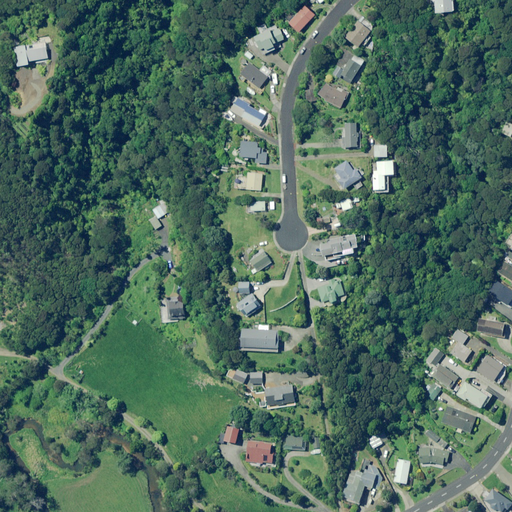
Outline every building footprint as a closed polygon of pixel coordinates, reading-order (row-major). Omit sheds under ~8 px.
[(431,0),(431,2),(435,2),(436,13),(456,11),(455,1),(454,0),(431,0)] [(315,15),(305,6),(296,16),(292,12),(286,19),(299,32),(315,15)] [(371,31),(358,21),(346,37),(359,47),(371,31)] [(269,30),(266,24),(257,27),(260,34),(252,37),(256,45),(262,43),(266,53),(278,48),(270,30),(269,30)] [(40,64),(37,48),(23,51),(24,56),(20,57),(19,52),(6,54),(10,74),(20,72),(19,68),(40,64)] [(362,66),(349,58),(342,70),(336,66),(331,74),(340,79),(342,76),(353,82),(362,66)] [(268,76),(248,63),(239,76),(250,83),(247,86),(260,94),(264,89),(261,87),(268,76)] [(341,92),(324,83),(318,95),(325,99),(324,100),(341,108),(348,93),(342,91),(341,92)] [(252,105),(238,97),(231,110),(259,126),(266,113),(252,105)] [(340,132),(341,148),(345,147),(358,147),(357,133),(356,133),(355,123),(344,124),(344,132),(340,132)] [(237,141),(236,165),(244,165),(244,161),(248,162),(248,157),(255,158),(255,163),(266,163),(267,152),(264,152),(264,148),(258,148),(258,142),(237,141)] [(373,145),(373,157),(385,157),(388,157),(388,145),(373,145)] [(347,161),(334,169),(336,171),(332,173),(337,181),(342,190),(362,177),(356,168),(353,170),(347,161)] [(388,178),(385,178),(385,175),(395,175),(394,161),(377,162),(377,174),(373,175),(374,190),(386,189),(386,188),(389,188),(388,178)] [(262,174),(247,173),(246,177),(235,176),(234,188),(261,190),(262,174)] [(352,208),(349,199),(340,201),(342,211),(352,208)] [(250,202),(250,204),(244,204),(244,213),(267,213),(267,203),(267,202),(250,202)] [(160,204),(151,210),(155,216),(149,220),(156,231),(163,227),(158,219),(166,213),(160,204)] [(358,247),(355,234),(327,240),(328,243),(318,245),(320,257),(323,256),(324,261),(340,258),(340,256),(354,253),(353,248),(358,247)] [(271,262),(262,249),(247,259),(257,272),(271,262)] [(511,266),(504,262),(497,273),(511,281),(511,266)] [(327,281),(328,284),(316,287),(321,303),(329,301),(330,303),(339,300),(338,297),(344,295),(340,279),(334,280),(334,279),(327,281)] [(249,293),(248,282),(237,283),(238,294),(249,293)] [(494,293),(498,295),(499,292),(505,296),(509,291),(500,284),(498,288),(494,293)] [(261,304),(252,293),(235,307),(244,318),(261,304)] [(501,295),(497,301),(495,299),(490,305),(500,313),(505,307),(503,306),(508,300),(501,295)] [(180,302),(168,302),(162,302),(162,310),(165,309),(166,319),(176,319),(176,316),(185,315),(185,306),(180,306),(180,302)] [(504,323),(478,319),(476,331),(502,335),(504,323)] [(258,325),(258,330),(242,329),(241,350),(278,352),(279,330),(270,330),(270,325),(258,325)] [(469,336),(458,329),(452,338),(456,340),(449,352),(464,362),(471,351),(463,345),(469,336)] [(444,354),(434,348),(426,360),(435,366),(444,354)] [(478,372),(494,383),(504,368),(488,357),(478,372)] [(457,377),(439,363),(433,371),(429,376),(448,389),(457,377)] [(263,372),(249,373),(249,384),(263,384),(263,372)] [(489,396),(464,382),(457,395),(465,400),(466,399),(482,408),(489,396)] [(425,388),(428,391),(425,394),(433,400),(440,390),(433,384),(431,386),(428,384),(425,388)] [(264,389),(266,406),(275,405),(276,406),(284,405),(284,403),(292,402),(292,404),(295,404),(292,385),(264,389)] [(476,417),(446,406),(441,423),(470,433),(476,417)] [(240,430),(227,426),(223,440),(236,444),(240,430)] [(447,444),(428,430),(424,435),(443,449),(447,444)] [(305,437),(286,435),(285,449),(304,451),(305,437)] [(385,446),(378,435),(368,440),(374,452),(385,446)] [(245,454),(247,454),(246,461),(263,464),(263,462),(272,463),(274,454),(275,444),(249,440),(248,446),(246,445),(245,454)] [(434,463),(442,465),(443,461),(446,462),(449,452),(435,448),(419,448),(419,463),(434,463)] [(411,462),(397,459),(393,482),(407,484),(411,462)] [(377,466),(369,464),(367,470),(365,469),(364,473),(351,469),(342,496),(359,502),(365,485),(369,487),(368,489),(371,490),(372,488),(378,490),(382,479),(380,472),(377,466)] [(498,511),(500,511),(502,511),(505,508),(508,510),(511,504),(511,502),(493,489),(489,493),(485,490),(481,496),(483,497),(481,501),(483,502),(484,501),(490,505),(490,506),(490,507),(490,508),(491,508),(491,509),(492,510),(493,510),(494,511),(495,511),(496,511),(497,511),(498,511)]
